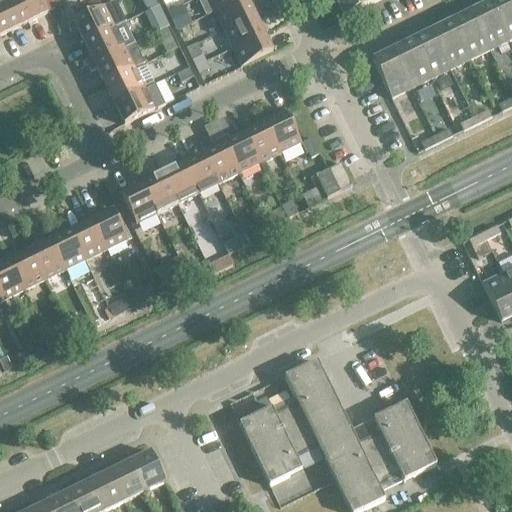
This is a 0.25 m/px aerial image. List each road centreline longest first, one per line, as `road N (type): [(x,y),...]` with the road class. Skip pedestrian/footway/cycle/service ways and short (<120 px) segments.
road 1 (residential): [(0,489),(434,275)]
road 2 (residential): [(317,62),(100,164)]
road 3 (residential): [(100,164),(65,84),(29,61),(0,76)]
road 4 (residential): [(331,70),(472,0)]
road 5 (residential): [(384,179),(331,70)]
